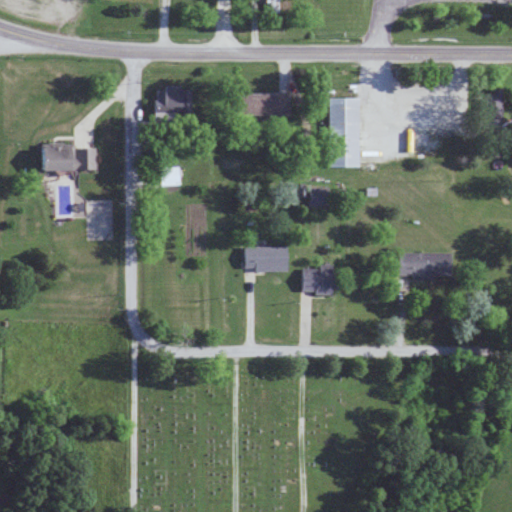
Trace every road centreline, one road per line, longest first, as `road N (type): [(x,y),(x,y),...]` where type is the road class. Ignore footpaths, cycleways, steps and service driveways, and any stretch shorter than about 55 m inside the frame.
road 1 (residential): [(511,356),(210,351),(173,347),(133,328),(133,50)]
road 2 (tertiary): [(511,53),(133,50),(0,28)]
